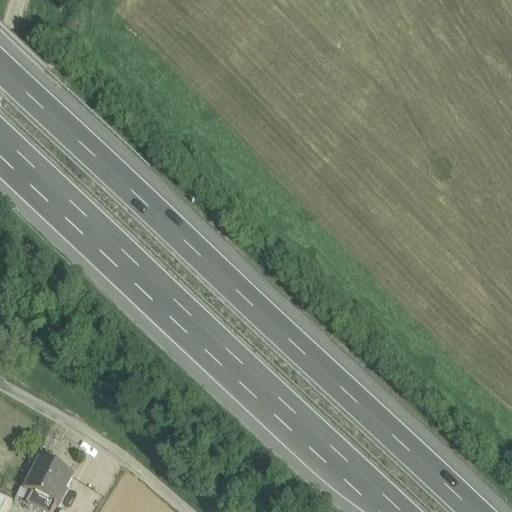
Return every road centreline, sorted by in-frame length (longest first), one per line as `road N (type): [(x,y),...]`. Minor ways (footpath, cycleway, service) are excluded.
road 1 (motorway): [(466,511),(0,75)]
road 2 (motorway): [(0,144),(391,511)]
road 3 (unclassified): [(186,511),(130,463),(0,378)]
